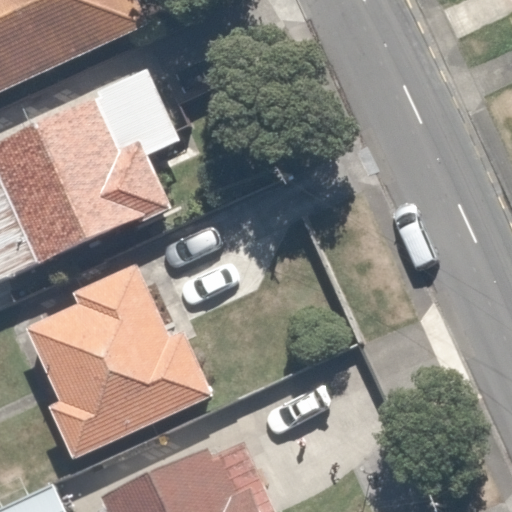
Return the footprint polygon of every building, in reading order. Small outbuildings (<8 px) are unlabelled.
[(0,0),(0,95),(163,21),(152,0),(0,0)] [(185,143),(155,75),(0,144),(0,284),(172,207),(150,158),(185,143)] [(84,305),(32,329),(66,404),(55,408),(79,459),(217,396),(188,334),(177,339),(142,264),(78,293),(84,305)] [(278,511),(247,444),(216,458),(212,449),(106,496),(113,511),(278,511)] [(8,511),(70,511),(60,489),(8,511)]
